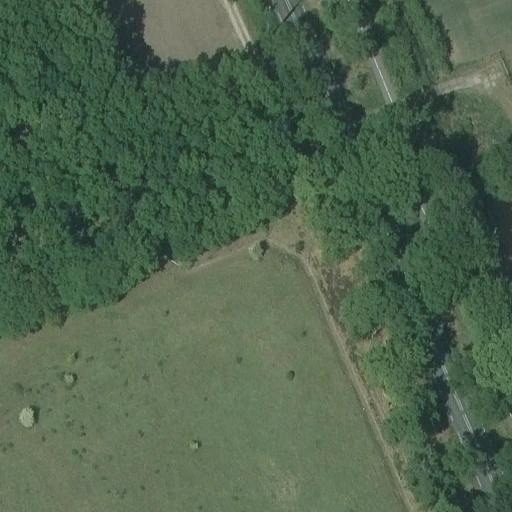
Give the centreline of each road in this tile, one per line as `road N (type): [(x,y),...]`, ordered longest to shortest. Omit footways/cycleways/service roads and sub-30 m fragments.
road 1 (primary): [(504,511),(286,0)]
road 2 (track): [(226,0),(288,151),(316,168),(351,154)]
road 3 (track): [(342,134),(482,78),(511,113)]
